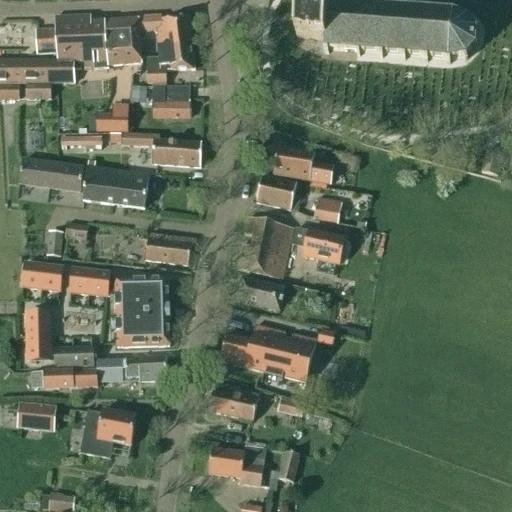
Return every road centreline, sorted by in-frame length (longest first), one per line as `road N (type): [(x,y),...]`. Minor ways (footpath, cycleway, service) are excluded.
road 1 (unclassified): [(166,511),(229,172),(232,97),(215,1)]
road 2 (unclassified): [(0,9),(215,1)]
